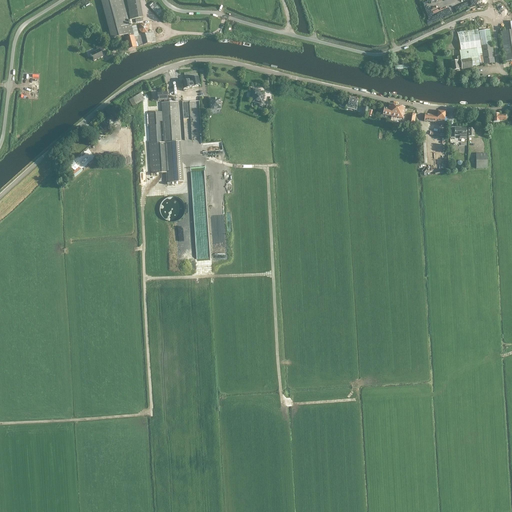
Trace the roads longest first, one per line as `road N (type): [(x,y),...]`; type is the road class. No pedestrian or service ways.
road 1 (unclassified): [(0,196),(126,89),(200,60),(421,106),(511,109)]
road 2 (track): [(0,423),(150,413),(144,248),(134,249)]
road 3 (track): [(348,400),(281,401),(266,166),(277,165)]
road 4 (unclassified): [(163,0),(176,10),(390,52)]
road 5 (unclassified): [(0,145),(15,38),(63,0)]
road 6 (track): [(144,248),(144,189),(186,187),(183,150)]
road 7 (track): [(144,279),(273,274)]
